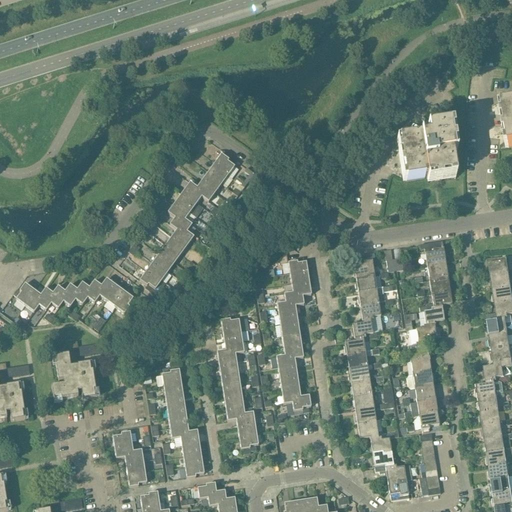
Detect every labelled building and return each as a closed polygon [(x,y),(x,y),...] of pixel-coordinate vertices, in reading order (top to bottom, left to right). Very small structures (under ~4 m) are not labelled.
[(511,105),(502,107),(508,149),(511,148),(511,105)] [(453,155),(452,149),(448,127),(427,130),(429,144),(422,145),(420,137),(400,140),(406,182),(427,179),(427,180),(455,176),(452,155),(453,155)] [(221,156),(215,164),(223,169),(221,171),(228,177),(232,179),(238,171),(236,169),(233,167),(236,164),(230,159),(228,162),(221,156)] [(215,164),(208,173),(215,179),(214,181),(221,186),(226,190),(233,180),(232,179),(228,177),(221,171),(223,169),(215,164)] [(234,181),(245,189),(255,176),(246,170),(244,172),(249,176),(245,181),(241,178),(239,180),(236,178),(234,181)] [(215,195),(221,186),(214,181),(215,179),(208,173),(202,182),(209,187),(208,189),(215,195)] [(202,182),(196,189),(204,195),(201,198),(208,204),(215,195),(208,189),(209,187),(202,182)] [(204,195),(196,189),(190,184),(180,197),(187,203),(189,200),(196,206),(201,198),(204,195)] [(238,199),(241,194),(236,190),(232,195),(238,199)] [(187,203),(180,197),(174,206),(181,211),(182,209),(190,214),(196,219),(202,211),(196,206),(189,200),(187,203)] [(155,198),(152,203),(157,207),(160,202),(155,198)] [(149,207),(154,211),(157,207),(152,203),(149,207)] [(174,206),(167,215),(174,220),(176,218),(183,223),(185,221),(191,225),(196,219),(190,214),(182,209),(181,211),(174,206)] [(214,219),(217,216),(222,220),(225,216),(220,212),(215,208),(209,215),(214,219)] [(151,213),(148,217),(153,221),(156,217),(151,213)] [(192,226),(185,221),(183,223),(176,218),(174,220),(169,227),(176,232),(179,228),(187,233),(192,226)] [(150,223),(147,228),(152,232),(156,227),(150,223)] [(212,225),(209,229),(215,233),(218,229),(212,225)] [(179,228),(176,232),(171,239),(178,245),(180,243),(187,248),(194,238),(187,233),(179,228)] [(144,232),(141,237),(146,241),(149,236),(144,232)] [(180,257),(187,248),(180,243),(178,245),(171,239),(164,248),(171,254),(173,252),(180,257)] [(445,264),(445,261),(446,260),(445,253),(444,254),(442,244),(419,247),(420,252),(424,251),(427,269),(435,268),(435,266),(445,264)] [(131,250),(137,254),(140,250),(134,246),(131,250)] [(164,248),(158,257),(165,262),(167,260),(174,265),(180,257),(173,252),(171,254),(164,248)] [(131,250),(128,254),(134,258),(137,254),(131,250)] [(355,278),(356,282),(366,280),(366,278),(374,276),(372,264),(375,263),(374,256),(363,258),(363,257),(358,257),(358,259),(352,260),(354,272),(353,272),(354,279),(355,278)] [(168,274),(174,265),(167,260),(165,262),(158,257),(152,265),(159,270),(161,268),(168,274)] [(487,260),(489,269),(487,269),(488,276),(490,276),(490,279),(501,278),(500,275),(509,274),(507,260),(499,261),(498,259),(487,260)] [(296,263),(287,264),(289,275),(298,273),(298,276),(307,274),(305,264),(303,264),(303,260),(296,261),(296,263)] [(446,267),(445,264),(435,266),(435,268),(427,269),(429,283),(437,282),(437,279),(447,277),(447,274),(448,274),(447,267),(446,267)] [(159,270),(152,265),(145,274),(152,280),(154,278),(161,283),(162,282),(165,285),(171,278),(167,275),(168,274),(161,268),(159,270)] [(289,275),(290,285),(300,284),(300,286),(309,285),(307,274),(298,276),(298,273),(289,275)] [(145,274),(139,282),(144,286),(146,288),(145,290),(150,294),(154,297),(157,293),(155,291),(161,283),(154,278),(152,280),(145,274)] [(490,279),(491,283),(489,283),(490,290),(492,290),(492,293),(503,292),(503,289),(511,287),(509,274),(500,275),(501,278),(490,279)] [(376,290),(374,276),(366,278),(366,280),(356,282),(356,285),(355,285),(356,292),(357,292),(358,295),(368,294),(368,291),(376,290)] [(437,282),(429,283),(431,297),(439,295),(439,293),(449,291),(449,288),(450,288),(449,281),(448,281),(447,277),(437,279),(437,282)] [(106,280),(101,287),(103,289),(98,296),(99,297),(107,303),(112,296),(110,294),(115,286),(106,280)] [(103,289),(101,287),(94,282),(88,289),(91,291),(85,298),(87,300),(94,305),(99,297),(98,296),(103,289)] [(82,284),(76,291),(79,293),(73,300),(75,301),(82,307),(87,300),(85,298),(91,291),(88,289),(82,284)] [(300,284),(290,285),(292,295),(292,297),(302,296),(302,298),(310,297),(309,285),(300,286),(300,284)] [(20,293),(17,291),(13,296),(17,299),(16,301),(25,308),(30,301),(27,298),(33,291),(25,285),(20,293)] [(79,293),(76,291),(69,286),(64,293),(66,295),(61,302),(62,303),(70,308),(75,301),(73,300),(79,293)] [(112,296),(107,303),(115,309),(121,301),(119,300),(124,293),(115,286),(110,294),(112,296)] [(511,301),(511,297),(511,287),(503,289),(503,292),(492,293),(493,296),(492,297),(493,304),(494,304),(495,307),(505,305),(505,302),(511,301)] [(57,288),(52,295),(54,297),(49,304),(50,305),(57,310),(62,303),(61,302),(66,295),(64,293),(57,288)] [(36,305),(38,307),(45,312),(50,305),(49,304),(54,297),(52,295),(45,290),(40,296),(41,298),(36,305)] [(370,308),(370,305),(378,304),(376,290),(368,291),(368,294),(358,295),(358,299),(357,299),(358,306),(359,306),(360,309),(370,308)] [(41,298),(40,296),(33,291),(27,298),(30,301),(25,308),(33,314),(38,307),(36,305),(41,298)] [(451,294),(450,294),(449,291),(439,293),(439,295),(431,297),(433,306),(425,307),(426,309),(426,308),(427,313),(431,313),(431,310),(433,310),(441,309),(441,307),(451,305),(451,301),(452,301),(451,294)] [(133,300),(124,293),(119,300),(121,301),(115,309),(124,316),(129,308),(131,310),(136,304),(132,301),(133,300)] [(303,307),(302,298),(302,296),(292,297),(292,295),(283,296),(284,304),(285,307),(295,305),(295,308),(303,307)] [(505,305),(495,307),(495,310),(494,310),(494,316),(489,317),(489,318),(486,318),(487,325),(497,323),(497,320),(505,319),(507,319),(507,316),(511,315),(511,301),(505,302),(505,305)] [(287,319),(296,318),(295,308),(295,305),(285,307),(284,304),(276,305),(278,318),(287,317),(287,319)] [(360,312),(359,312),(360,320),(361,319),(362,323),(370,322),(371,322),(373,322),(373,319),(379,318),(380,318),(378,304),(370,305),(370,308),(360,309),(360,312)] [(423,314),(425,327),(434,326),(434,324),(444,323),(443,319),(445,319),(444,312),(442,312),(441,309),(433,310),(431,310),(431,313),(427,313),(423,314)] [(88,327),(92,330),(104,314),(100,312),(96,317),(93,321),(88,327)] [(487,328),(486,328),(487,335),(488,335),(489,339),(500,337),(499,334),(507,333),(506,325),(511,324),(511,315),(507,316),(508,319),(505,319),(497,320),(497,323),(487,325),(487,328)] [(231,329),(240,328),(239,322),(236,322),(236,317),(229,318),(229,321),(220,322),(222,333),(231,331),(231,329)] [(289,329),(298,327),(296,318),(287,319),(287,317),(278,318),(279,327),(288,326),(289,329)] [(353,330),(351,330),(352,337),(354,337),(354,340),(363,339),(365,339),(365,336),(369,336),(372,335),(376,334),(382,334),(379,318),(373,319),(373,322),(371,322),(370,322),(362,323),(362,325),(352,326),(353,330)] [(17,319),(13,325),(17,327),(21,330),(25,325),(21,322),(17,319)] [(290,339),(299,338),(298,327),(289,329),(288,326),(279,327),(281,338),(290,337),(290,339)] [(416,332),(409,333),(411,349),(416,348),(415,346),(426,344),(426,342),(436,340),(435,337),(437,336),(439,336),(438,329),(436,330),(434,330),(434,326),(426,327),(423,328),(423,330),(416,332)] [(241,339),(240,328),(231,329),(231,331),(222,333),(223,344),(233,342),(233,340),(241,339)] [(489,339),(489,342),(488,342),(489,349),(491,349),(491,352),(502,351),(501,348),(509,346),(507,333),(499,334),(500,337),(489,339)] [(292,351),(301,349),(299,338),(290,339),(290,337),(281,338),(282,350),(292,348),(292,351)] [(223,344),(225,352),(225,355),(235,354),(235,356),(243,355),(241,339),(233,340),(233,342),(223,344)] [(344,344),(345,348),(343,348),(344,355),(346,355),(346,358),(357,357),(357,354),(365,353),(363,339),(354,340),(354,343),(344,344)] [(60,346),(61,354),(76,352),(77,359),(101,355),(99,345),(78,349),(77,343),(60,346)] [(415,346),(416,348),(411,349),(408,349),(410,363),(418,362),(418,360),(428,358),(427,355),(429,355),(428,347),(427,348),(426,344),(415,346)] [(511,360),(509,346),(501,348),(502,351),(491,352),(491,355),(490,356),(491,363),(493,362),(493,365),(502,364),(504,364),(504,362),(508,361),(511,360)] [(282,350),(284,358),(284,360),(294,359),(294,361),(303,360),(301,349),(292,351),(292,348),(282,350)] [(236,364),(235,356),(235,354),(225,355),(225,352),(216,354),(219,369),(228,367),(228,365),(236,364)] [(367,367),(365,353),(357,354),(357,357),(346,358),(347,362),(345,362),(346,369),(348,369),(348,372),(359,371),(359,368),(367,367)] [(68,356),(54,358),(57,383),(62,382),(63,386),(51,388),(53,402),(77,398),(77,393),(81,393),(82,402),(96,400),(90,365),(70,368),(68,356)] [(295,370),(294,361),(294,359),(284,360),(284,358),(276,359),(277,370),(286,369),(287,371),(295,370)] [(420,373),(430,372),(430,368),(431,368),(430,361),(428,361),(428,358),(418,360),(418,362),(410,363),(412,377),(420,376),(420,373)] [(511,364),(511,360),(508,361),(504,362),(504,364),(502,364),(493,365),(493,368),(483,369),(484,373),(482,373),(483,380),(485,380),(485,384),(496,382),(496,379),(500,379),(504,378),(502,370),(511,368),(511,364)] [(169,365),(170,372),(178,371),(177,364),(169,365)] [(219,369),(220,379),(230,378),(230,375),(238,374),(236,364),(228,365),(228,367),(219,369)] [(0,365),(0,373),(5,373),(6,380),(29,376),(28,367),(6,370),(5,365),(0,365)] [(400,377),(398,366),(390,367),(392,378),(400,377)] [(348,372),(349,375),(348,376),(349,383),(350,382),(351,386),(361,384),(361,382),(369,380),(367,367),(359,368),(359,371),(348,372)] [(286,369),(277,370),(279,381),(288,379),(288,382),(297,380),(295,370),(287,371),(286,369)] [(161,376),(163,387),(172,386),(172,383),(180,382),(179,371),(170,373),(169,370),(163,371),(163,376),(161,376)] [(408,377),(406,380),(408,389),(410,391),(414,391),(422,389),(422,387),(432,385),(432,382),(433,382),(432,375),(431,375),(430,372),(420,373),(420,376),(412,377),(408,377)] [(239,385),(238,374),(230,375),(230,378),(220,379),(222,390),(231,389),(231,386),(239,385)] [(298,391),(297,380),(288,382),(288,379),(279,381),(280,391),(290,390),(290,392),(298,391)] [(371,394),(369,380),(361,382),(361,384),(351,386),(351,389),(350,389),(351,396),(352,396),(353,399),(363,398),(363,395),(371,394)] [(182,394),(180,382),(172,383),(172,386),(163,387),(164,399),(174,397),(174,395),(182,394)] [(497,382),(496,382),(485,384),(486,386),(475,387),(476,391),(475,391),(476,398),(477,398),(478,401),(488,400),(488,397),(496,396),(494,383),(497,382)] [(222,390),(223,401),(233,399),(233,397),(241,396),(239,385),(231,386),(231,389),(222,390)] [(424,400),(434,399),(434,396),(435,395),(434,388),(433,388),(432,385),(422,387),(422,389),(414,391),(416,404),(424,403),(424,400)] [(0,420),(6,419),(6,415),(10,414),(11,423),(24,421),(19,386),(0,388),(0,420)] [(300,399),(298,391),(290,392),(290,390),(280,391),(282,407),(291,405),(291,403),(300,402),(300,399)] [(393,404),(391,390),(382,392),(384,406),(387,405),(393,404)] [(164,399),(166,409),(176,408),(176,405),(182,404),(184,404),(182,394),(174,395),(174,397),(164,399)] [(353,399),(353,403),(352,403),(353,410),(354,410),(355,413),(365,411),(365,409),(373,407),(371,394),(363,395),(363,398),(353,399)] [(243,408),(241,396),(233,397),(233,399),(223,401),(225,413),(235,411),(234,409),(243,408)] [(478,401),(478,405),(477,405),(478,412),(479,412),(480,415),(490,413),(490,411),(498,409),(496,396),(488,397),(488,400),(478,401)] [(300,402),(291,403),(291,404),(291,405),(293,414),(293,417),(302,416),(309,415),(308,409),(310,409),(309,404),(308,398),(300,399),(300,402)] [(416,404),(410,406),(411,414),(412,419),(418,418),(426,417),(426,414),(437,413),(436,409),(437,409),(437,404),(436,402),(435,402),(434,399),(424,400),(424,403),(416,404)] [(184,404),(182,404),(176,405),(176,408),(166,409),(168,420),(178,419),(177,416),(185,415),(184,404)] [(375,421),(373,407),(365,409),(365,411),(355,413),(355,416),(354,417),(355,424),(356,423),(357,427),(367,425),(367,423),(375,421)] [(227,423),(236,422),(235,420),(244,418),(244,416),(243,408),(234,409),(235,411),(225,413),(227,423)] [(480,415),(480,418),(479,418),(480,425),(481,425),(482,429),(492,427),(492,424),(500,423),(498,409),(490,411),(490,413),(480,415)] [(438,416),(437,416),(437,413),(426,414),(426,417),(418,418),(421,432),(429,430),(428,428),(439,427),(438,423),(440,423),(438,416)] [(253,414),(244,416),(244,418),(235,420),(236,422),(237,430),(246,429),(246,426),(254,425),(253,414)] [(168,420),(169,430),(179,429),(179,426),(187,425),(185,415),(177,416),(178,419),(168,420)] [(278,425),(286,424),(285,416),(277,417),(278,425)] [(357,427),(357,431),(356,431),(357,438),(358,438),(359,441),(369,440),(370,441),(378,440),(375,421),(367,423),(367,425),(357,427)] [(502,437),(500,423),(492,424),(492,427),(482,429),(482,432),(481,432),(482,439),(483,439),(484,442),(494,441),(494,438),(502,437)] [(188,433),(187,425),(179,426),(179,429),(169,430),(171,441),(180,440),(179,437),(189,436),(188,433)] [(237,430),(238,441),(248,439),(248,437),(256,436),(254,425),(246,426),(246,429),(237,430)] [(112,439),(114,449),(124,448),(123,445),(131,444),(129,434),(120,435),(120,432),(113,433),(114,438),(112,439)] [(191,445),(198,444),(197,432),(188,433),(189,436),(179,437),(180,440),(181,449),(191,447),(191,445)] [(256,437),(256,436),(248,437),(248,439),(238,441),(240,452),(243,452),(244,457),(250,456),(249,453),(256,453),(255,447),(257,447),(257,445),(261,444),(260,437),(256,437)] [(484,442),(484,446),(483,446),(484,453),(485,453),(486,456),(496,455),(496,452),(504,450),(502,437),(494,438),(494,441),(484,442)] [(370,445),(369,445),(370,452),(371,452),(372,455),(382,453),(383,456),(391,455),(389,441),(385,441),(381,442),(380,439),(378,440),(370,441),(370,445)] [(132,453),(131,444),(123,445),(124,448),(114,449),(116,461),(124,460),(123,457),(133,455),(132,453)] [(200,454),(198,444),(191,445),(191,447),(181,449),(183,459),(192,458),(192,455),(200,454)] [(507,465),(504,450),(496,452),(496,455),(486,456),(487,460),(485,460),(486,467),(488,467),(488,470),(499,469),(498,466),(507,465)] [(141,452),(132,453),(133,455),(123,457),(124,460),(125,467),(135,466),(135,464),(143,462),(141,452)] [(372,455),(372,458),(371,459),(372,466),(373,465),(374,469),(385,467),(385,469),(393,468),(391,455),(383,456),(382,453),(372,455)] [(183,459),(184,470),(194,468),(194,466),(202,465),(200,454),(192,455),(192,458),(183,459)] [(0,469),(12,468),(10,458),(0,459),(0,469)] [(135,466),(125,467),(127,478),(136,477),(136,474),(144,473),(143,462),(135,464),(135,466)] [(203,476),(202,465),(194,466),(194,468),(184,470),(186,481),(195,479),(195,477),(203,476)] [(488,470),(489,474),(487,474),(488,481),(490,481),(490,484),(501,482),(500,479),(509,478),(507,465),(498,466),(499,469),(488,470)] [(385,467),(374,469),(375,474),(379,474),(379,476),(384,475),(385,480),(386,480),(387,483),(397,481),(397,484),(406,483),(412,482),(410,468),(404,468),(396,470),(395,467),(393,468),(385,469),(385,467)] [(146,485),(144,473),(136,474),(136,477),(127,478),(129,490),(138,488),(138,486),(146,485)] [(511,492),(509,478),(500,479),(501,482),(490,484),(491,487),(489,487),(490,494),(492,494),(492,497),(503,496),(502,493),(511,492)] [(421,481),(419,481),(422,498),(428,497),(427,492),(426,486),(425,480),(421,481)] [(387,486),(386,487),(387,494),(388,493),(389,497),(390,497),(391,503),(408,500),(406,483),(397,484),(397,481),(387,483),(387,486)] [(205,487),(205,489),(197,490),(198,502),(207,500),(207,498),(216,496),(216,494),(214,485),(205,487)] [(492,497),(493,501),(491,501),(492,508),(494,508),(494,511),(505,510),(505,507),(511,505),(511,500),(511,492),(502,493),(503,496),(492,497)] [(224,493),(216,494),(216,496),(207,498),(207,500),(208,509),(217,508),(217,505),(226,504),(225,501),(224,493)] [(159,505),(157,494),(148,496),(148,498),(140,499),(141,510),(150,509),(150,506),(159,505)] [(41,501),(42,509),(58,507),(58,511),(68,511),(82,510),(81,501),(59,504),(58,498),(41,501)] [(217,508),(217,511),(230,511),(236,511),(234,500),(225,501),(226,504),(217,505),(217,508)] [(307,511),(315,511),(315,509),(318,508),(316,500),(304,502),(305,510),(307,510),(307,511)] [(304,502),(294,503),(295,511),(307,511),(307,510),(305,510),(304,502)] [(295,511),(294,503),(284,505),(284,507),(279,508),(279,511),(295,511)]
